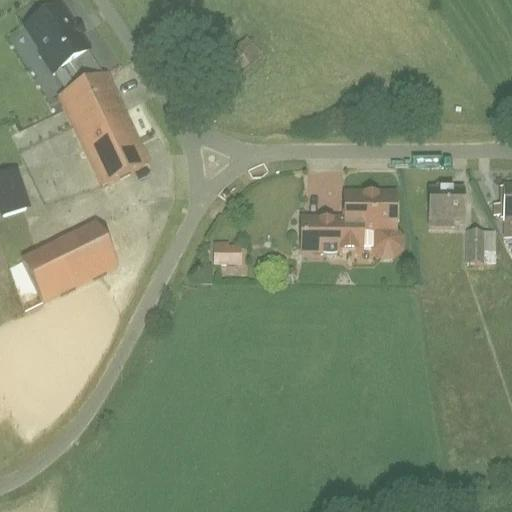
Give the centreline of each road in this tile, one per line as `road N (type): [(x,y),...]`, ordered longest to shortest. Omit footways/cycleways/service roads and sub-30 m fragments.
road 1 (residential): [(277,155),(247,161),(209,192),(82,420),(0,488)]
road 2 (residential): [(511,155),(277,155)]
